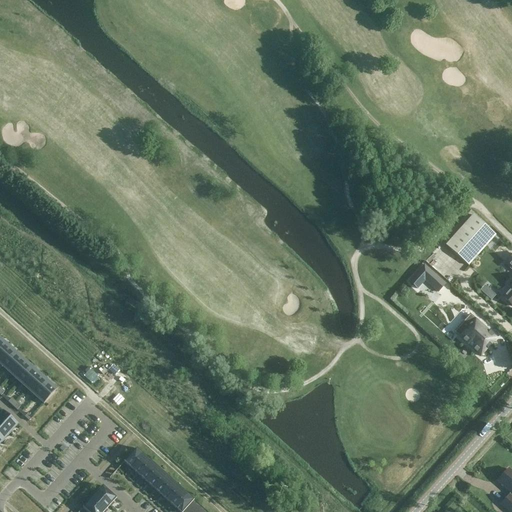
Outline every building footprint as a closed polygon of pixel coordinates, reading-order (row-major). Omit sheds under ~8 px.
[(469,263),(492,238),(472,219),(450,242),(455,247),(453,248),(469,263)] [(511,255),(505,263),(511,270),(511,283),(509,287),(510,288),(502,297),(511,306),(511,255)] [(424,266),(409,282),(417,289),(425,280),(438,292),(445,285),(424,266)] [(470,315),(454,333),(481,357),(487,350),(488,350),(487,349),(490,346),(491,347),(491,346),(490,346),(496,339),(470,315)] [(0,338),(0,355),(8,346),(0,338)] [(8,346),(0,355),(0,365),(3,368),(16,354),(8,346)] [(16,354),(3,368),(11,376),(24,361),(16,354)] [(24,361),(11,376),(19,383),(32,368),(24,361)] [(32,368),(19,383),(27,390),(41,375),(32,368)] [(41,375),(27,390),(35,398),(49,383),(41,375)] [(49,383),(35,398),(43,405),(57,390),(49,383)] [(16,402),(12,406),(17,410),(20,406),(16,402)] [(3,412),(0,414),(0,423),(10,433),(18,425),(3,412)] [(28,413),(24,417),(29,421),(32,417),(28,413)] [(0,423),(0,438),(3,441),(10,433),(0,423)] [(130,469),(143,455),(136,449),(123,463),(130,469)] [(138,476),(150,462),(143,455),(130,469),(138,476)] [(145,482),(158,468),(150,462),(138,476),(145,482)] [(152,489),(165,475),(158,468),(145,482),(152,489)] [(498,481),(511,493),(509,496),(509,495),(501,504),(510,511),(511,511),(511,472),(508,469),(498,481)] [(159,495),(172,481),(165,475),(152,489),(159,495)] [(166,501),(179,487),(172,481),(159,495),(166,501)] [(102,486),(96,494),(110,506),(116,499),(102,486)] [(174,508),(186,494),(179,487),(166,501),(174,508)] [(104,511),(110,506),(96,494),(89,501),(101,511),(104,511)] [(178,511),(182,511),(193,500),(186,494),(174,508),(178,511)] [(206,511),(193,500),(182,511),(206,511)] [(101,511),(89,501),(82,508),(86,511),(101,511)]
